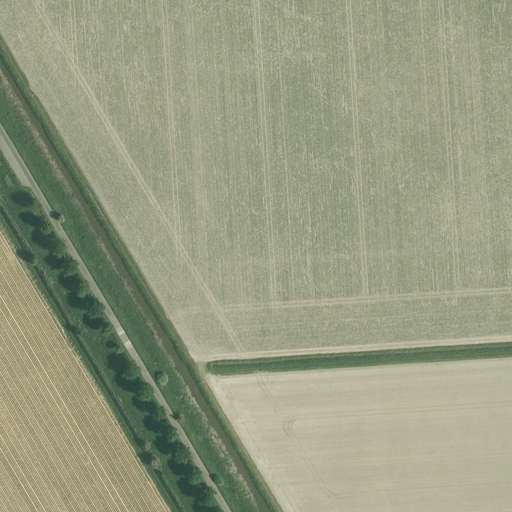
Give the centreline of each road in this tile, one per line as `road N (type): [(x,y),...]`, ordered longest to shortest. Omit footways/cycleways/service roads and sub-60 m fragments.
road 1 (unclassified): [(227,511),(0,130)]
road 2 (unknown): [(511,337),(205,356)]
